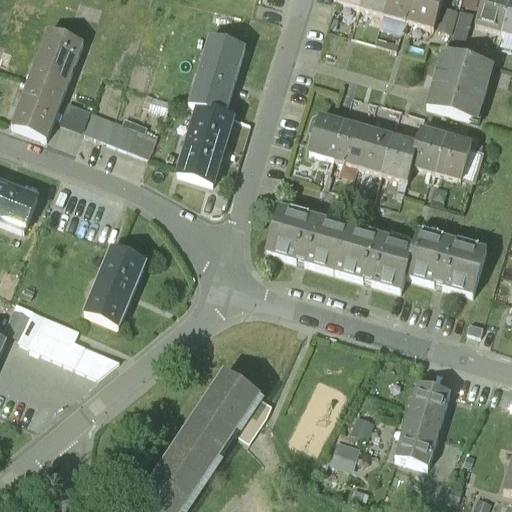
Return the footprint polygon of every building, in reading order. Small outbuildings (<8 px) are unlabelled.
[(363,0),(336,0),(334,6),(359,13),(363,0)] [(389,0),(363,0),(359,13),(383,20),(389,0)] [(415,0),(389,0),(383,20),(408,27),(415,0)] [(442,0),(415,0),(408,27),(433,35),(442,0)] [(511,3),(502,0),(484,0),(475,31),(500,38),(511,3)] [(511,2),(511,3),(500,38),(511,41),(511,2)] [(456,19),(441,15),(435,38),(450,43),(456,19)] [(473,21),(459,17),(452,40),(466,44),(473,21)] [(82,50),(47,37),(30,86),(64,98),(82,50)] [(244,54),(209,44),(189,112),(197,114),(198,114),(224,122),(224,121),(244,54)] [(488,71),(444,57),(427,112),(471,126),(475,112),(481,113),(490,85),(484,83),(488,71)] [(64,98),(30,86),(13,133),(47,146),(64,98)] [(84,135),(92,114),(70,107),(63,128),(84,135)] [(224,122),(198,114),(197,114),(177,181),(212,192),(233,124),(224,121),(224,122)] [(103,124),(92,120),(84,140),(95,144),(103,124)] [(344,130),(319,123),(308,159),(333,166),(344,130)] [(114,128),(103,124),(95,144),(105,149),(114,128)] [(124,132),(114,128),(105,149),(116,153),(124,132)] [(368,137),(344,130),(333,166),(357,173),(368,137)] [(135,137),(124,132),(116,153),(127,157),(135,137)] [(445,144),(421,136),(416,151),(417,152),(411,172),(411,173),(435,179),(445,144)] [(146,141),(135,137),(127,157),(138,161),(146,141)] [(392,145),(368,137),(357,173),(382,180),(392,145)] [(156,145),(146,141),(138,161),(148,166),(156,145)] [(470,151),(445,144),(435,179),(460,187),(470,151)] [(416,151),(392,145),(382,180),(407,188),(411,173),(411,172),(417,152),(416,151)] [(37,205),(0,190),(0,229),(23,239),(37,205)] [(264,260),(306,272),(319,225),(277,213),(264,260)] [(306,272),(361,287),(375,241),(319,225),(306,272)] [(412,252),(375,241),(361,287),(398,298),(403,283),(472,303),(486,257),(417,237),(412,252)] [(145,270),(111,256),(85,322),(117,336),(145,270)] [(33,317),(18,351),(99,385),(120,368),(74,348),(79,337),(33,317)] [(202,416),(179,451),(177,450),(176,452),(178,453),(155,487),(153,486),(152,488),(153,489),(138,511),(186,511),(187,511),(188,511),(190,510),(188,509),(211,475),(212,476),(214,474),(212,473),(234,441),(236,442),(237,440),(235,439),(247,421),(261,431),(267,422),(271,411),(225,379),(200,415),(202,416)] [(417,388),(394,462),(427,473),(450,399),(417,388)] [(359,455),(336,447),(328,471),(351,479),(359,455)] [(511,468),(503,496),(511,498),(511,468)]
